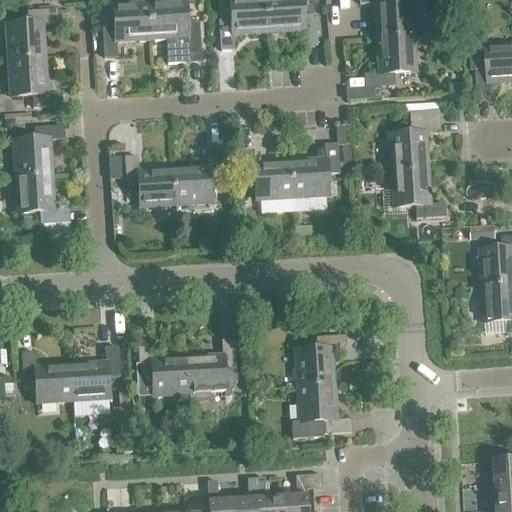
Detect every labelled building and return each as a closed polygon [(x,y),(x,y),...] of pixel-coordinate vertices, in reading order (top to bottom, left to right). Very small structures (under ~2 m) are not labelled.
[(267,34),(264,0),(235,0),(229,0),(230,22),(218,23),(220,52),(232,52),(231,37),(254,35),(254,36),(264,36),(264,35),(267,34)] [(300,0),(264,0),(267,34),(269,34),(269,35),(279,35),(279,34),(302,32),(303,47),(316,46),(314,17),(302,18),(300,0)] [(375,38),(375,40),(412,38),(410,2),(388,4),(387,0),(358,0),(358,6),(373,5),(375,28),(374,28),(374,38),(375,38)] [(148,5),(150,42),(153,41),(153,42),(163,42),(163,41),(167,41),(167,48),(165,48),(166,66),(188,64),(187,63),(186,54),(200,54),(198,24),(185,25),(184,3),(148,5)] [(148,42),(150,42),(148,5),(112,8),(114,29),(101,30),(103,60),(116,59),(115,44),(138,42),(138,43),(148,43),(148,42)] [(5,27),(7,63),(43,61),(43,58),(44,58),(43,48),(42,48),(41,26),(56,25),(55,12),(26,13),(27,26),(5,27)] [(412,38),(375,40),(376,43),(374,43),(375,53),(376,53),(377,76),(363,76),(364,101),(380,100),(379,89),(393,88),(392,75),(414,74),(412,38)] [(511,47),(486,49),(486,45),(482,41),(472,41),(468,46),(470,72),(474,72),(476,101),(489,100),(488,85),(511,84),(511,85),(511,84),(511,47)] [(43,61),(7,63),(9,99),(31,97),(32,110),(61,108),(60,95),(45,96),(44,74),(45,74),(44,64),(43,64),(43,61)] [(437,105),(405,107),(405,114),(408,114),(437,112),(437,105)] [(388,138),(390,173),(426,171),(426,169),(427,169),(426,159),(425,159),(424,136),(439,135),(437,112),(408,114),(410,136),(388,138)] [(14,122),(4,122),(4,129),(7,132),(14,132),(14,122)] [(347,127),(335,128),(337,146),(341,145),(348,145),(347,127)] [(12,144),(14,180),(50,177),(50,175),(51,175),(51,165),(50,165),(48,142),(63,141),(62,128),(33,130),(34,142),(12,144)] [(291,164),(289,164),(291,200),(327,198),(326,176),(338,175),(336,146),(323,147),(324,162),(301,163),(301,162),(291,162),(291,164)] [(291,200),(289,164),(286,164),(286,163),(276,163),(276,164),(254,166),(253,151),(240,152),(242,181),(254,180),(256,202),(291,200)] [(175,171),(172,171),(175,207),(211,205),(209,183),(222,182),(220,153),(207,154),(208,169),(185,170),(185,169),(175,170),(175,171)] [(175,207),(172,171),(170,171),(170,170),(160,171),(160,172),(137,173),(136,158),(123,159),(125,188),(138,187),(139,209),(175,207)] [(120,159),(108,160),(109,182),(121,181),(120,159)] [(426,171),(390,173),(392,209),(414,208),(415,220),(444,219),(443,206),(428,206),(427,184),(428,184),(427,174),(426,174),(426,171)] [(50,177),(14,180),(17,215),(38,214),(39,226),(68,224),(68,212),(53,213),(51,190),(52,190),(52,180),(51,180),(50,177)] [(493,228),(469,229),(470,243),(494,242),(493,228)] [(479,253),(482,289),(511,286),(511,238),(500,239),(501,252),(479,253)] [(511,286),(482,289),(484,324),(506,323),(506,336),(511,335),(511,286)] [(294,353),(296,389),(332,387),(332,384),(333,384),(332,374),(331,374),(330,351),(345,350),(344,338),(315,339),(316,352),(294,353)] [(186,360),(188,396),(189,407),(191,407),(191,405),(208,401),(208,395),(223,394),(223,400),(224,400),(224,398),(228,397),(236,383),(233,342),(220,343),(221,358),(198,359),(198,358),(188,359),(188,360),(186,360)] [(152,398),(188,396),(186,360),(183,360),(183,359),(173,360),(173,361),(150,362),(149,347),(137,348),(138,373),(135,373),(137,399),(152,398)] [(72,367),(69,367),(72,403),(107,401),(106,379),(118,378),(116,349),(104,350),(104,365),(82,366),(82,365),(72,366),(72,367)] [(72,403),(69,367),(67,367),(67,366),(56,367),(57,368),(34,369),(33,354),(20,355),(22,384),(34,384),(36,405),(72,403)] [(12,386),(3,386),(3,394),(12,394),(12,386)] [(332,387),(296,389),(298,425),(320,423),(321,436),(350,434),(349,421),(334,422),(333,399),(334,399),(333,389),(332,389),(332,387)] [(119,410),(113,411),(115,455),(133,455),(131,410),(130,396),(118,397),(119,410)] [(511,462),(492,464),(494,489),(511,487),(511,462)] [(295,498),(280,499),(280,511),(305,511),(305,492),(321,491),(320,477),(294,478),(295,498)] [(247,501),(232,502),(232,511),(256,511),(254,480),(246,481),(247,501)] [(263,480),(254,480),(256,511),(280,511),(280,499),(265,500),(263,480)] [(206,483),(207,511),(232,511),(232,502),(217,503),(215,483),(206,483)] [(511,487),(494,489),(494,511),(502,511),(511,511),(511,487)]
